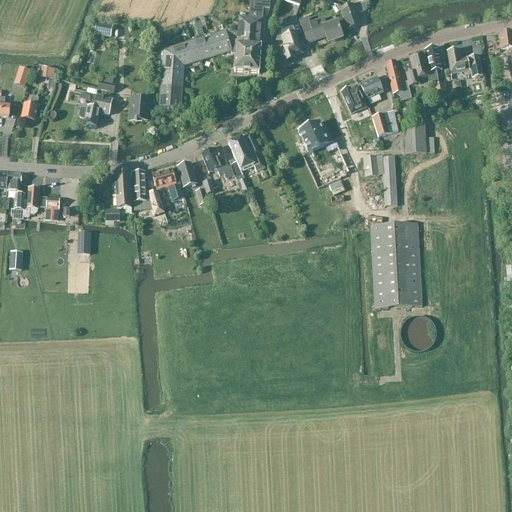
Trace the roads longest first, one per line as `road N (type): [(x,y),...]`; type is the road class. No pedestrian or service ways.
road 1 (tertiary): [(299,96),(132,167),(0,164)]
road 2 (tertiary): [(299,96),(405,49),(511,24)]
